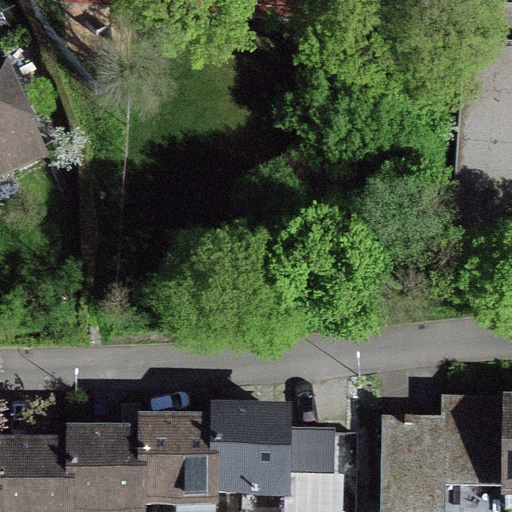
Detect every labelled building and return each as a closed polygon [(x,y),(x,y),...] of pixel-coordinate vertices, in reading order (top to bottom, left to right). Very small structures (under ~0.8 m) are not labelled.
[(447,251),(511,255),(511,45),(462,42),(447,251)] [(0,186),(49,165),(0,54),(0,186)] [(511,511),(511,399),(441,398),(441,420),(381,419),(379,511),(445,511),(446,494),(501,495),(501,501),(505,501),(504,511),(511,511)] [(70,441),(70,453),(49,453),(0,452),(0,511),(144,511),(145,508),(216,509),(217,495),(288,496),(289,433),(289,420),(269,420),(213,419),(212,430),(192,430),(140,429),(140,442),(120,442),(70,441)] [(334,429),(289,433),(288,496),(286,511),(343,511),(344,470),(334,470),(334,429)]
